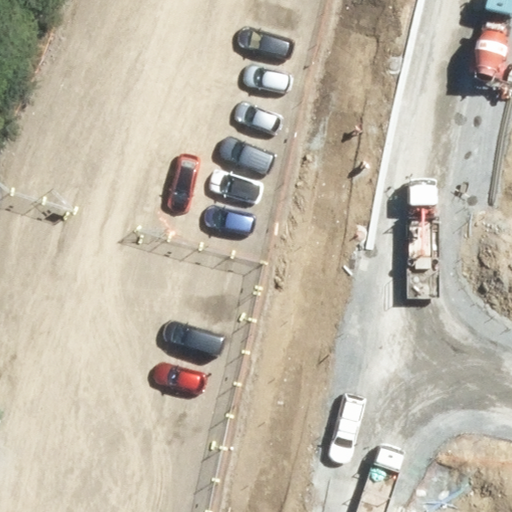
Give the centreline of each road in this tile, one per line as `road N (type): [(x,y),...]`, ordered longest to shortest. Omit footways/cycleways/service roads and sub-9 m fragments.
road 1 (residential): [(477,0),(394,372)]
road 2 (residential): [(394,372),(360,511)]
road 3 (residential): [(511,401),(394,372)]
